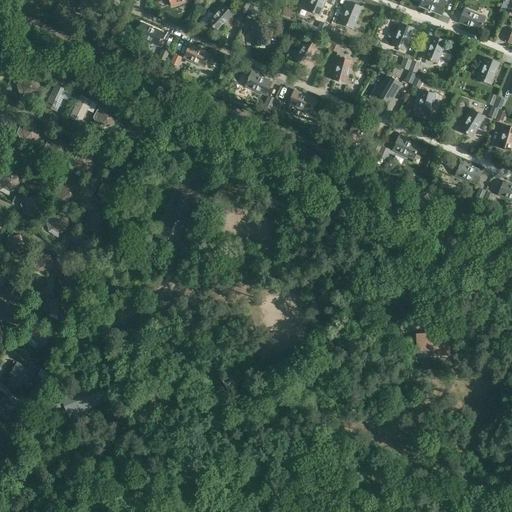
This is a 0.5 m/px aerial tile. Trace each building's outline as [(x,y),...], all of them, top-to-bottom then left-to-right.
[(99,19),(105,6),(90,0),(82,0),(78,10),(99,19)] [(320,15),(325,0),(310,0),(307,10),(320,15)] [(441,15),(446,2),(441,0),(422,0),(420,6),(441,15)] [(246,14),(250,5),(242,1),(238,11),(246,14)] [(353,29),(362,8),(349,2),(340,23),(353,29)] [(62,16),(67,6),(59,3),(55,12),(62,16)] [(218,31),(233,15),(223,5),(207,22),(218,31)] [(250,5),(246,14),(254,18),(258,8),(250,5)] [(75,10),(67,7),(63,16),(70,19),(75,10)] [(480,31),(486,18),(465,9),(459,22),(480,31)] [(328,25),(320,22),(316,31),(324,34),(328,25)] [(157,46),(163,33),(142,23),(136,36),(157,46)] [(269,45),(269,23),(254,24),(254,45),(257,45),(257,46),(265,46),(265,45),(269,45)] [(405,50),(414,29),(401,23),(392,45),(405,50)] [(336,28),(328,25),(324,35),(332,38),(336,28)] [(322,46),(329,49),(334,40),(326,36),(322,46)] [(437,63),(446,42),(433,36),(424,58),(437,63)] [(306,67),(318,47),(306,40),(294,59),(306,67)] [(334,40),(330,49),(337,53),(342,43),(334,40)] [(184,58),(204,67),(210,55),(190,45),(184,58)] [(170,52),(162,49),(158,59),(166,61),(170,52)] [(182,58),(174,54),(170,64),(178,67),(182,58)] [(401,68),(408,71),(412,60),(404,57),(401,68)] [(346,83),(352,61),(338,58),(332,80),(346,83)] [(491,84),(499,63),(486,58),(478,79),(491,84)] [(0,76),(6,74),(9,68),(6,62),(0,60),(0,59),(0,76)] [(412,61),(409,71),(417,73),(420,63),(412,61)] [(404,81),(412,85),(416,74),(409,71),(404,81)] [(272,83),(251,73),(245,86),(266,96),(272,83)] [(413,85),(420,88),(424,78),(417,75),(413,85)] [(391,102),(402,84),(388,76),(378,94),(381,96),(380,98),(387,102),(388,100),(391,102)] [(17,85),(20,96),(25,92),(31,95),(37,93),(40,87),(38,81),(32,78),(25,80),(21,78),(17,85)] [(68,89),(58,84),(48,103),(58,107),(62,98),(63,99),(68,89)] [(310,113),(315,100),(294,91),(289,104),(310,113)] [(429,116),(435,94),(422,91),(416,113),(429,116)] [(494,106),(498,96),(490,93),(486,103),(494,106)] [(92,101),(82,96),(73,114),(82,119),(86,110),(87,110),(92,101)] [(271,109),(276,99),(268,96),(264,105),(271,109)] [(498,96),(494,106),(501,110),(505,99),(498,96)] [(276,99),(271,109),(272,109),(271,112),(277,115),(278,112),(279,113),(284,103),(276,99)] [(487,116),(495,119),(499,109),(492,106),(487,116)] [(114,113),(108,110),(102,112),(97,110),(93,117),(97,128),(101,124),(107,127),(113,125),(116,119),(114,113)] [(473,137),(484,117),(472,110),(461,129),(473,137)] [(495,120),(503,123),(507,113),(500,110),(495,120)] [(0,128),(5,128),(10,124),(10,117),(5,112),(0,112),(0,128)] [(371,140),(377,127),(356,118),(350,131),(371,140)] [(135,140),(141,138),(144,133),(143,126),(137,123),(131,124),(128,122),(123,129),(125,139),(129,136),(135,140)] [(20,125),(17,133),(22,143),(26,139),(32,141),(38,138),(40,132),(38,126),(31,124),(25,127),(20,125)] [(511,151),(511,149),(511,127),(504,125),(498,147),(511,151)] [(414,159),(420,147),(399,137),(393,150),(414,159)] [(53,142),(48,140),(45,149),(49,159),(53,155),(59,157),(65,154),(68,148),(65,142),(59,140),(53,142)] [(370,152),(378,156),(382,146),(374,143),(370,152)] [(378,156),(385,159),(390,150),(382,147),(378,156)] [(132,170),(135,165),(133,158),(128,155),(121,157),(117,154),(112,162),(115,172),(120,169),(126,172),(132,170)] [(81,159),(77,156),(72,163),(74,174),(79,171),(85,174),(91,173),(95,167),(93,161),(88,157),(81,159)] [(391,165),(393,166),(401,169),(403,163),(394,160),(391,165)] [(477,185),(482,172),(461,163),(456,175),(477,185)] [(5,176),(1,173),(0,174),(0,191),(4,188),(10,191),(16,189),(19,184),(18,177),(12,174),(5,176)] [(511,200),(511,185),(504,182),(499,195),(511,200)] [(75,200),(79,194),(77,188),(72,185),(65,186),(61,183),(56,191),(59,201),(63,198),(69,201),(75,200)] [(121,193),(119,186),(114,183),(107,185),(103,183),(99,191),(102,201),(106,197),(112,200),(118,198),(121,193)] [(475,198),(482,201),(486,191),(479,188),(475,198)] [(176,189),(156,236),(171,242),(178,225),(186,228),(198,198),(176,189)] [(487,191),(483,201),(490,204),(494,195),(487,191)] [(21,205),(24,215),(29,211),(35,214),(41,212),(44,206),(41,199),(35,197),(29,199),(24,197),(21,205)] [(99,212),(93,215),(89,212),(85,220),(89,231),(93,226),(99,229),(105,227),(108,221),(105,215),(99,212)] [(56,217),(51,214),(46,221),(49,232),(53,229),(59,232),(65,231),(69,225),(68,219),(62,215),(56,217)] [(26,238),(20,235),(14,237),(9,235),(5,243),(8,253),(13,249),(18,252),(25,250),(28,245),(26,238)] [(76,260),(80,256),(86,258),(92,256),(94,250),(92,244),(86,241),(79,244),(75,242),(71,250),(76,260)] [(39,258),(34,255),(31,263),(34,274),(39,270),(45,272),(51,270),(53,264),(51,258),(45,255),(39,258)] [(62,289),(66,285),(73,288),(79,285),(81,279),(79,273),(73,270),(67,273),(62,271),(58,279),(62,289)] [(0,314),(12,315),(13,294),(0,294),(0,314)] [(376,311),(393,325),(407,311),(391,296),(376,311)] [(48,317),(52,313),(58,316),(64,313),(67,307),(64,301),(58,299),(52,301),(47,299),(44,307),(48,317)] [(27,336),(44,347),(52,334),(35,323),(27,336)] [(449,332),(416,334),(417,356),(427,356),(426,348),(440,347),(440,355),(451,354),(449,332)] [(331,342),(323,346),(326,353),(335,349),(331,342)] [(28,387),(36,374),(17,362),(9,375),(11,376),(8,380),(21,388),(23,384),(28,387)] [(73,392),(55,399),(59,409),(65,407),(70,421),(93,412),(91,408),(113,399),(109,390),(103,392),(99,382),(84,387),(82,383),(71,387),(73,392)] [(0,406),(14,418),(23,407),(8,394),(0,403),(0,406)] [(86,428),(80,430),(88,451),(83,453),(85,458),(103,452),(92,425),(86,427),(86,428)] [(0,443),(5,447),(13,434),(0,426),(0,443)]
